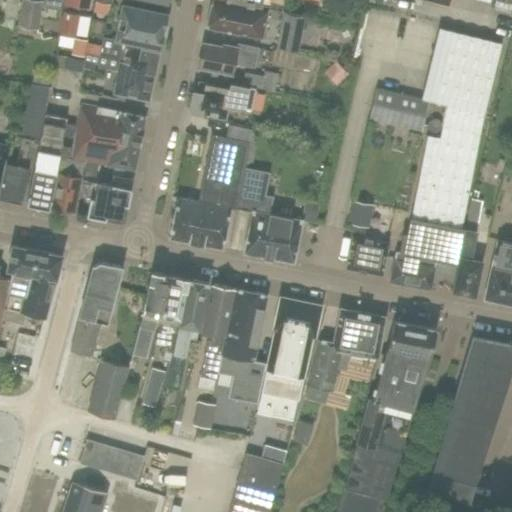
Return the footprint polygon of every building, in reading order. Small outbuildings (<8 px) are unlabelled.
[(21,0),(18,25),(38,29),(42,6),(43,0),(42,0),(21,0)] [(43,0),(42,6),(61,10),(62,0),(43,0)] [(65,0),(65,3),(64,10),(62,9),(58,32),(75,36),(80,13),(77,12),(79,5),(89,7),(89,0),(65,0)] [(246,4),(227,0),(211,0),(206,26),(263,37),(269,8),(269,7),(246,3),(246,4)] [(501,9),(503,0),(494,0),(492,7),(501,9)] [(511,0),(503,0),(501,9),(509,12),(511,1),(511,0)] [(114,38),(159,47),(166,11),(122,2),(114,38)] [(276,47),(298,51),(304,16),(283,11),(276,47)] [(411,216),(462,226),(483,112),(501,43),(452,30),(433,100),(446,104),(440,137),(426,134),(411,216)] [(120,60),(114,92),(149,99),(158,51),(130,45),(130,42),(103,36),(99,56),(120,60)] [(72,52),(85,54),(88,39),(75,37),(72,52)] [(89,40),(87,49),(98,51),(100,42),(89,40)] [(203,41),(198,67),(232,73),(234,62),(254,66),(258,47),(238,43),(237,46),(222,43),(222,45),(203,41)] [(349,74),(336,59),(323,70),(337,85),(349,74)] [(241,84),(256,87),(274,91),(278,72),(264,69),(263,75),(245,71),(241,84)] [(33,72),(32,80),(48,83),(49,74),(33,72)] [(256,87),(241,84),(230,82),(228,87),(200,82),(198,91),(193,91),(190,106),(192,110),(224,117),(226,107),(239,109),(239,107),(251,109),(256,87)] [(21,132),(40,136),(49,87),(31,83),(21,132)] [(401,92),(376,86),(369,117),(421,129),(428,98),(401,92)] [(107,163),(135,169),(145,115),(82,103),(71,155),(107,163)] [(58,161),(59,152),(65,122),(67,115),(45,111),(26,203),(49,207),(58,161)] [(65,122),(59,152),(70,154),(76,125),(65,122)] [(245,166),(252,131),(235,127),(232,138),(214,134),(200,201),(178,196),(169,236),(222,247),(231,203),(237,204),(245,166)] [(16,164),(5,161),(0,185),(0,197),(8,199),(21,202),(28,167),(29,166),(34,139),(21,136),(16,164)] [(0,184),(5,161),(8,143),(0,141),(0,184)] [(74,212),(81,176),(85,159),(61,154),(50,207),(74,212)] [(102,163),(86,160),(83,174),(99,177),(102,163)] [(301,219),(269,213),(273,195),(265,194),(269,171),(245,166),(237,204),(236,207),(252,210),(243,251),(293,261),(301,220),(301,219)] [(132,177),(112,173),(110,183),(87,178),(83,199),(89,200),(86,214),(104,217),(104,214),(119,217),(123,205),(125,204),(132,177)] [(471,198),(464,228),(477,231),(483,201),(471,198)] [(374,204),(352,199),(347,220),(355,222),(353,231),(352,239),(362,241),(365,224),(369,225),(374,204)] [(301,219),(301,220),(315,223),(319,203),(305,200),(301,219)] [(454,276),(458,255),(464,228),(411,217),(408,234),(404,233),(400,250),(396,250),(390,280),(406,283),(407,282),(418,284),(431,287),(434,272),(438,273),(454,276)] [(475,295),(482,260),(471,258),(477,231),(464,228),(458,255),(459,256),(452,290),(475,295)] [(387,247),(362,241),(352,239),(346,266),(382,274),(387,247)] [(511,242),(497,239),(484,299),(511,304),(511,242)] [(38,257),(39,251),(11,246),(7,269),(10,270),(8,279),(2,306),(9,308),(12,296),(16,297),(17,292),(26,294),(35,256),(38,257)] [(54,253),(39,251),(38,257),(35,256),(26,294),(17,292),(16,297),(12,296),(9,308),(2,306),(0,316),(0,317),(23,324),(26,311),(45,316),(59,263),(54,253)] [(123,265),(99,260),(92,264),(70,349),(91,354),(99,321),(107,323),(123,265)] [(156,313),(160,313),(170,273),(151,269),(143,308),(130,358),(136,359),(137,354),(145,356),(156,313)] [(160,313),(158,320),(160,320),(169,322),(166,338),(164,347),(167,347),(167,351),(172,352),(188,277),(170,273),(160,313)] [(171,353),(183,355),(189,326),(198,327),(207,281),(188,277),(172,352),(171,353)] [(200,374),(197,385),(213,388),(215,378),(218,370),(233,286),(230,285),(210,281),(200,331),(208,332),(200,374)] [(266,293),(233,286),(218,370),(232,373),(227,394),(257,401),(265,360),(253,358),(266,293)] [(294,298),(280,295),(273,326),(275,327),(261,392),(262,392),(258,410),(291,418),(295,399),(298,400),(312,335),(315,335),(321,304),(299,299),(298,302),(294,301),(294,298)] [(317,338),(316,340),(315,346),(306,382),(308,383),(328,388),(332,388),(337,366),(346,367),(350,350),(378,356),(384,317),(339,307),(334,341),(317,338)] [(345,486),(344,488),(353,490),(384,498),(433,328),(415,323),(394,318),(373,397),(368,396),(345,486)] [(503,390),(506,390),(511,361),(511,345),(472,337),(427,486),(469,499),(503,390)] [(183,355),(171,353),(161,382),(177,386),(183,355)] [(101,357),(87,409),(114,417),(121,394),(128,365),(101,357)] [(164,370),(151,366),(142,402),(154,406),(164,370)] [(214,403),(200,400),(195,424),(209,427),(214,403)] [(291,439),(307,444),(313,424),(297,419),(291,439)] [(90,465),(97,441),(86,437),(78,462),(90,465)] [(109,444),(97,441),(90,465),(102,469),(109,444)] [(262,457),(282,462),(286,449),(266,443),(262,457)] [(113,472),(120,448),(109,444),(102,469),(113,472)] [(131,451),(120,448),(113,472),(124,476),(131,451)] [(131,451),(124,476),(135,479),(138,471),(141,460),(143,455),(131,451)] [(268,511),(283,462),(282,462),(262,457),(245,452),(228,511),(268,511)] [(72,480),(63,508),(75,511),(100,511),(107,491),(72,480)] [(117,481),(114,491),(123,494),(126,484),(117,481)] [(342,485),(334,511),(379,511),(384,498),(353,490),(344,488),(345,486),(342,485)] [(161,511),(164,498),(145,493),(140,511),(161,511)]
